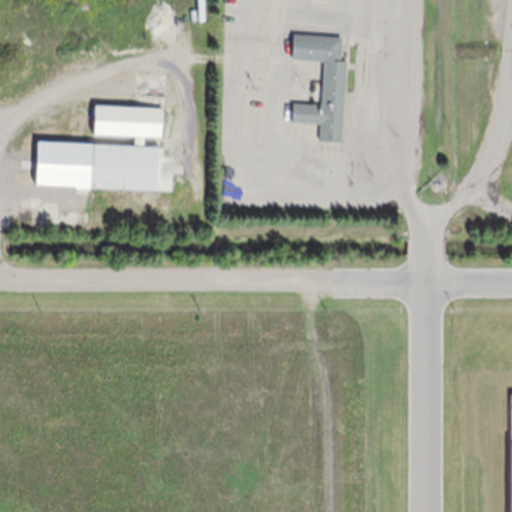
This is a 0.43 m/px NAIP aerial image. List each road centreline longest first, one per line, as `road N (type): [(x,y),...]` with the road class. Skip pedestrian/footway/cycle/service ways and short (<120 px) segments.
road 1 (residential): [(0,276),(511,281)]
road 2 (track): [(325,511),(325,280)]
road 3 (residential): [(424,281),(424,511)]
